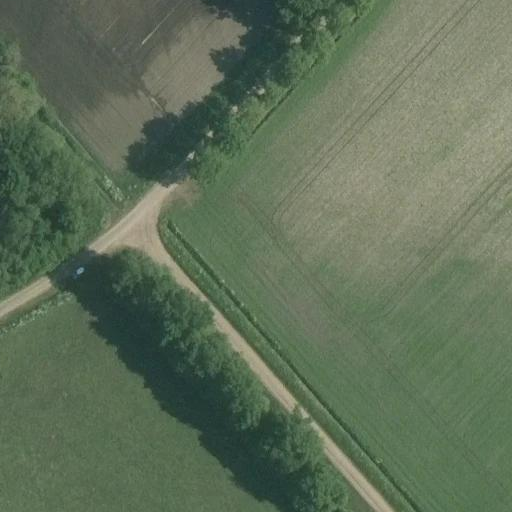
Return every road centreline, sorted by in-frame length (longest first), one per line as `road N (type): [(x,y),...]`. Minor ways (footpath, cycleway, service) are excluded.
road 1 (unclassified): [(0,309),(126,223),(341,0)]
road 2 (track): [(385,511),(126,223)]
